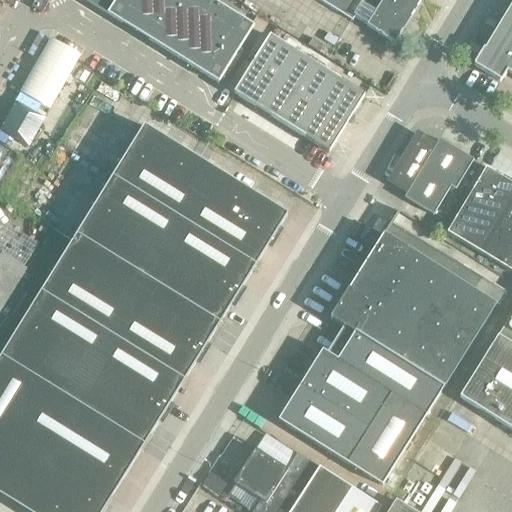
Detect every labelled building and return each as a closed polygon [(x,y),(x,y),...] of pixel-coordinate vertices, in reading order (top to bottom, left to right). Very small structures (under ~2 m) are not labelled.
[(107,15),(218,84),(254,27),(209,0),(84,0),(107,14),(107,15)] [(317,0),(352,21),(354,17),(367,25),(366,26),(394,43),(421,0),(317,0)] [(482,50),(474,64),(474,66),(499,81),(501,81),(507,72),(511,74),(511,3),(485,49),(482,50)] [(234,94),(257,109),(329,153),(364,97),(269,37),(234,94)] [(19,93),(49,110),(80,56),(50,39),(19,93)] [(0,128),(0,137),(7,142),(11,135),(29,145),(45,116),(15,101),(0,128)] [(144,127),(112,178),(256,267),(288,216),(144,127)] [(412,136),(386,179),(404,190),(430,147),(412,136)] [(439,140),(404,198),(433,216),(450,187),(456,191),(474,161),(468,158),(439,140)] [(447,233),(482,254),(511,272),(511,184),(485,169),(447,233)] [(112,178),(76,236),(220,325),(256,267),(112,178)] [(330,318),(331,319),(355,334),(338,361),(427,416),(495,306),(383,235),(357,277),(361,280),(353,293),(348,290),(330,318)] [(76,236),(41,293),(184,383),(220,325),(76,236)] [(0,254),(0,311),(25,270),(0,254)] [(41,293),(0,358),(42,383),(144,447),(184,383),(41,293)] [(511,312),(497,337),(511,347),(511,312)] [(511,347),(497,337),(459,397),(511,430),(511,347)] [(383,486),(427,416),(338,361),(323,351),(279,422),(383,486)] [(0,358),(0,357),(0,450),(42,383),(0,358)] [(42,383),(0,450),(0,489),(36,511),(103,511),(144,447),(42,383)] [(255,449),(233,483),(260,500),(264,503),(296,456),(265,435),(256,450),(255,449)] [(260,500),(252,511),(378,511),(381,507),(320,468),(319,468),(297,454),(296,456),(264,503),(260,500)] [(203,488),(208,491),(213,495),(222,481),(212,474),(203,488)] [(412,511),(395,501),(388,511),(412,511)]
